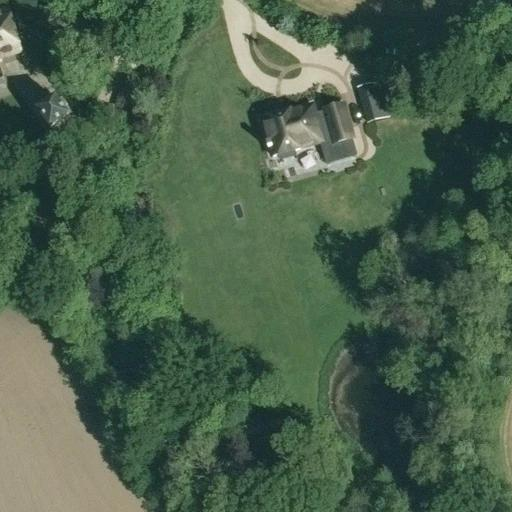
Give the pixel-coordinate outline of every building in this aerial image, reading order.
[(0,78),(4,77),(0,64),(0,57),(20,51),(17,44),(23,42),(16,19),(10,21),(8,13),(0,15),(0,78)] [(21,92),(33,91),(32,69),(20,70),(21,92)] [(15,92),(0,99),(0,108),(2,113),(21,104),(15,92)] [(54,135),(71,121),(56,102),(39,117),(54,135)] [(363,109),(368,124),(394,117),(390,103),(363,109)] [(290,112),(263,120),(270,145),(268,146),(269,150),(271,149),(273,158),(280,156),(281,160),(295,156),(294,152),(300,150),(300,149),(332,140),(334,146),(353,140),(343,106),(324,111),(325,115),(315,118),(313,108),(290,114),(290,112)] [(0,190),(10,185),(0,169),(0,167),(2,166),(0,162),(0,190)] [(241,195),(242,176),(231,175),(230,195),(241,195)]
